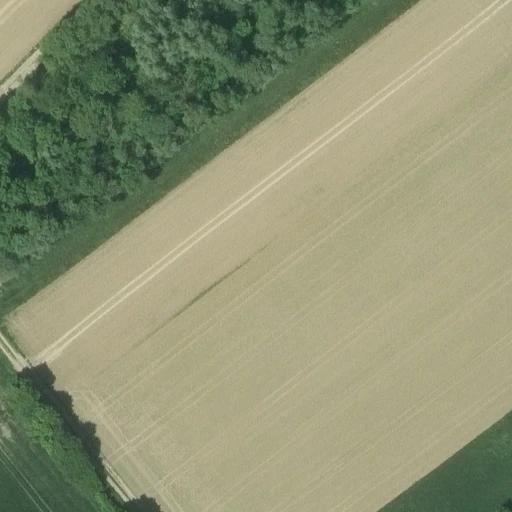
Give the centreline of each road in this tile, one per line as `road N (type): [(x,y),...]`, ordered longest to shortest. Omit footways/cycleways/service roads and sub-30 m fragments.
road 1 (track): [(0,342),(136,511)]
road 2 (track): [(0,98),(99,0)]
